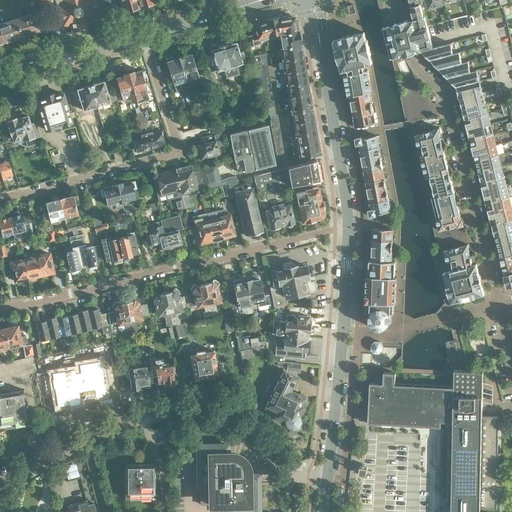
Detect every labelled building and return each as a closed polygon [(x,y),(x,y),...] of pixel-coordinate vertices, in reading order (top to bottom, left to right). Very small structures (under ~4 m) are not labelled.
[(43,0),(44,3),(52,1),(51,0),(56,0),(58,6),(57,7),(63,26),(71,24),(74,31),(94,25),(91,18),(99,15),(94,0),(43,0)] [(139,5),(137,0),(120,0),(124,12),(131,10),(131,8),(139,5)] [(431,16),(425,0),(409,0),(411,6),(420,3),(421,5),(422,4),(429,25),(431,25),(428,17),(431,16)] [(427,0),(429,8),(433,7),(443,4),(441,0),(427,0)] [(395,24),(387,26),(395,57),(403,55),(403,56),(411,54),(415,53),(415,52),(433,48),(431,41),(425,17),(423,17),(420,4),(410,7),(414,19),(407,21),(407,20),(402,21),(395,23),(395,24)] [(347,6),(349,14),(355,12),(353,5),(347,6)] [(511,14),(509,5),(503,6),(505,15),(511,14)] [(0,42),(39,31),(33,13),(0,23),(0,42)] [(287,33),(299,31),(297,22),(295,22),(294,17),(292,16),(288,17),(288,15),(277,17),(280,37),(287,35),(287,33)] [(268,40),(280,37),(277,17),(272,18),(262,20),(268,40)] [(248,46),(268,40),(262,20),(251,23),(254,33),(245,36),(248,46)] [(371,61),(363,30),(353,32),(353,31),(340,34),(340,35),(332,38),(334,46),(333,46),(337,61),(338,60),(340,69),(345,67),(345,71),(342,72),(346,93),(348,93),(368,90),(370,89),(366,68),(363,68),(361,63),(371,61)] [(301,44),(299,31),(287,33),(287,35),(280,37),(282,48),(301,44)] [(228,45),(223,46),(232,76),(239,73),(236,65),(242,63),(236,43),(235,43),(234,40),(233,39),(227,40),(227,42),(228,45)] [(430,59),(453,53),(451,43),(433,48),(422,50),(430,59)] [(219,48),(218,46),(216,44),(211,46),(210,47),(211,50),(212,55),(209,56),(208,57),(210,65),(211,66),(215,64),(217,71),(222,69),(225,78),(228,77),(230,84),(234,82),(232,76),(223,46),(219,48)] [(259,83),(270,81),(281,60),(303,57),(301,44),(282,48),(280,50),(276,52),(278,64),(273,64),(268,74),(257,76),(259,83)] [(190,55),(189,51),(182,53),(183,56),(178,58),(186,81),(191,79),(192,84),(199,82),(202,92),(207,90),(202,74),(198,76),(191,54),(190,55)] [(439,68),(462,62),(459,52),(453,53),(430,59),(439,68)] [(251,56),(254,66),(261,65),(260,59),(259,55),(251,56)] [(173,59),(172,57),(167,59),(168,62),(167,62),(176,91),(182,89),(185,96),(187,102),(192,100),(190,94),(190,93),(188,87),(186,81),(178,58),(173,59)] [(271,89),(275,83),(284,73),(283,72),(305,69),(303,57),(281,60),(270,81),(259,83),(261,89),(271,87),(271,89)] [(267,68),(267,65),(266,58),(260,59),(261,65),(254,66),(255,71),(267,68)] [(447,77),(471,71),(468,61),(462,62),(439,68),(447,77)] [(257,76),(268,74),(273,64),(267,65),(267,68),(255,71),(257,76)] [(286,85),(307,82),(305,69),(283,72),(284,73),(275,83),(276,91),(286,85)] [(128,73),(136,98),(137,103),(149,99),(146,91),(147,91),(148,88),(147,85),(145,84),(144,84),(142,78),(146,77),(144,71),(140,72),(140,70),(133,72),(133,71),(128,73)] [(456,86),(480,81),(477,70),(471,71),(447,77),(456,86)] [(202,74),(207,90),(208,89),(207,88),(217,85),(213,71),(203,74),(202,74)] [(124,102),(136,98),(128,73),(123,75),(123,76),(116,78),(124,102)] [(99,114),(105,112),(102,105),(117,100),(115,92),(108,95),(106,89),(110,88),(108,82),(104,83),(104,81),(90,85),(99,114)] [(459,98),(483,92),(480,81),(456,86),(459,98)] [(288,97),(309,94),(307,82),(286,85),(276,91),(278,101),(288,99),(288,97)] [(80,97),(84,110),(91,108),(94,116),(92,116),(95,125),(102,122),(99,114),(90,85),(77,89),(77,91),(74,92),(76,99),(80,97)] [(272,94),(271,89),(271,87),(261,89),(263,95),(272,94)] [(70,118),(62,91),(62,90),(53,92),(52,90),(44,93),(45,95),(36,97),(45,126),(70,118)] [(350,104),(370,100),(368,90),(348,93),(350,104)] [(462,108),(485,102),(483,92),(459,98),(462,108)] [(265,102),(273,101),(272,94),(263,95),(265,102)] [(288,97),(288,99),(290,112),(291,112),(312,108),(309,94),(288,97)] [(352,114),(372,111),(370,100),(350,104),(352,114)] [(269,116),(275,115),(273,101),(265,102),(269,116)] [(465,119),(488,113),(485,102),(462,108),(465,119)] [(314,120),(312,108),(291,112),(293,124),(314,120)] [(139,110),(135,111),(139,123),(143,122),(146,121),(145,118),(149,117),(147,110),(140,112),(139,110)] [(372,111),(352,114),(354,125),(374,121),(372,111)] [(30,124),(27,115),(24,112),(20,113),(19,116),(19,117),(19,118),(16,119),(15,118),(7,120),(13,141),(14,140),(14,144),(17,145),(21,144),(23,142),(22,138),(33,135),(34,139),(41,137),(39,132),(36,122),(30,124)] [(467,129),(491,123),(488,113),(465,119),(467,129)] [(269,119),(270,125),(270,127),(279,126),(277,114),(275,115),(269,116),(270,119),(269,119)] [(245,171),(274,164),(267,126),(270,125),(269,119),(250,125),(229,132),(236,172),(244,170),(245,171)] [(293,124),(288,125),(290,136),(316,131),(314,120),(293,124)] [(470,140),(493,134),(491,123),(467,129),(470,140)] [(273,138),(280,137),(279,126),(270,127),(273,138)] [(415,135),(417,145),(441,139),(439,134),(441,134),(439,128),(433,129),(433,130),(415,135)] [(146,133),(151,148),(162,145),(164,142),(160,129),(146,133)] [(316,131),(295,135),(297,146),(318,143),(316,131)] [(151,148),(146,133),(132,137),(136,150),(138,152),(151,148)] [(201,158),(218,153),(216,147),(219,146),(224,145),(221,133),(214,135),(215,141),(197,146),(201,158)] [(473,150),(496,144),(493,134),(470,140),(473,150)] [(382,146),(380,139),(378,139),(377,135),(362,138),(362,137),(356,138),(358,150),(382,146)] [(275,150),(282,148),(280,137),(273,138),(275,150)] [(417,145),(420,156),(443,150),(441,139),(417,145)] [(319,154),(318,143),(297,146),(298,158),(319,154)] [(475,161),(499,155),(496,144),(473,150),(475,161)] [(360,161),(384,157),(382,146),(358,150),(360,161)] [(113,150),(116,162),(122,160),(119,148),(113,150)] [(282,148),(275,150),(277,161),(284,160),(282,148)] [(1,150),(0,149),(0,171),(2,179),(5,179),(5,178),(13,175),(8,159),(4,160),(1,150)] [(423,166),(446,160),(443,150),(420,156),(423,166)] [(505,164),(502,154),(499,155),(475,161),(478,171),(505,164)] [(362,172),(386,167),(384,157),(360,161),(362,172)] [(266,194),(274,193),(279,192),(304,189),(310,188),(309,182),(319,181),(315,160),(311,161),(253,176),(257,194),(266,193),(266,194)] [(423,166),(426,177),(449,171),(446,160),(423,166)] [(201,191),(206,189),(221,184),(228,183),(237,180),(236,176),(227,178),(220,180),(216,164),(205,167),(203,162),(197,164),(198,170),(192,171),(191,165),(180,168),(180,167),(155,173),(155,175),(153,176),(156,193),(157,193),(158,202),(181,196),(201,191)] [(505,164),(478,171),(481,182),(504,176),(503,171),(506,170),(505,164)] [(364,183),(388,178),(386,167),(362,172),(364,183)] [(426,177),(428,188),(452,182),(449,171),(426,177)] [(483,192),(507,186),(504,176),(481,182),(483,192)] [(366,194),(390,189),(388,178),(364,183),(366,194)] [(238,186),(237,180),(228,183),(229,188),(231,195),(231,197),(232,198),(236,197),(244,236),(262,231),(254,196),(253,197),(251,188),(252,188),(252,186),(246,188),(245,184),(238,186)] [(127,219),(132,217),(131,210),(135,209),(134,203),(129,205),(128,201),(134,199),(132,190),(136,189),(134,181),(130,182),(122,184),(122,183),(116,184),(121,203),(123,211),(125,211),(126,213),(127,219)] [(428,188),(431,198),(454,192),(452,182),(428,188)] [(224,197),(231,195),(229,188),(228,183),(221,184),(224,197)] [(121,203),(116,184),(111,185),(111,186),(103,188),(103,189),(100,190),(102,198),(105,197),(108,206),(121,203)] [(486,203),(509,197),(507,186),(483,192),(486,203)] [(317,187),(310,188),(304,189),(304,192),(293,194),(294,198),(300,223),(304,222),(306,224),(311,223),(313,220),(320,218),(323,214),(322,210),(324,209),(325,206),(324,202),(321,200),(320,200),(317,187)] [(368,204),(392,200),(390,189),(366,194),(368,204)] [(280,198),(280,194),(279,193),(279,192),(274,193),(281,225),(285,224),(287,226),(288,226),(292,225),(292,222),(293,222),(289,205),(283,206),(281,198),(280,198)] [(431,198),(434,209),(457,203),(454,192),(431,198)] [(198,193),(182,197),(185,208),(191,206),(192,210),(201,208),(200,206),(202,205),(198,193)] [(281,225),(274,193),(266,194),(268,202),(270,201),(271,209),(265,210),(266,216),(263,217),(264,221),(267,220),(269,228),(270,228),(272,230),(276,229),(276,228),(277,226),(281,225)] [(72,196),(59,199),(64,218),(77,215),(74,205),(79,204),(77,196),(72,197),(72,196)] [(175,211),(184,209),(181,196),(158,202),(158,203),(172,199),(175,211)] [(489,214),(511,207),(509,197),(486,203),(489,214)] [(59,222),(58,220),(64,218),(59,199),(46,203),(46,204),(42,205),(43,213),(42,215),(44,220),(45,221),(50,220),(51,222),(52,221),(53,223),(59,222)] [(392,200),(368,204),(370,216),(376,215),(376,214),(391,211),(390,207),(393,206),(392,200)] [(434,209),(436,219),(460,213),(457,203),(434,209)] [(492,225),(511,219),(511,207),(489,214),(492,225)] [(216,211),(223,237),(234,235),(228,212),(224,213),(223,209),(216,211)] [(95,225),(101,224),(98,210),(92,211),(95,225)] [(31,224),(28,226),(29,229),(24,230),(20,214),(19,215),(18,211),(12,212),(13,216),(10,217),(12,225),(10,226),(12,234),(13,233),(15,238),(25,236),(32,234),(37,233),(34,223),(31,224)] [(211,240),(223,237),(216,211),(205,213),(206,217),(211,240)] [(460,213),(436,219),(439,230),(457,226),(458,227),(464,225),(462,219),(461,219),(460,213)] [(0,230),(1,230),(3,236),(12,234),(10,226),(12,225),(10,217),(5,218),(4,214),(0,215),(0,230)] [(162,227),(168,248),(182,244),(178,231),(191,227),(190,225),(182,227),(179,215),(160,220),(160,221),(162,227)] [(211,240),(206,217),(194,220),(200,243),(211,240)] [(494,236),(511,231),(511,219),(492,225),(494,236)] [(46,231),(53,229),(51,223),(41,226),(40,221),(34,223),(37,233),(46,231)] [(160,250),(168,248),(162,227),(160,221),(152,223),(153,224),(144,226),(145,230),(149,246),(158,243),(160,250)] [(73,224),(76,236),(77,229),(81,228),(79,222),(73,224)] [(95,232),(108,229),(106,223),(94,226),(95,232)] [(74,237),(76,236),(73,224),(66,226),(67,232),(72,230),(74,237)] [(373,239),(393,240),(393,229),(373,228),(373,239)] [(46,231),(47,232),(49,242),(55,240),(53,229),(46,231)] [(497,247),(511,243),(511,231),(494,236),(497,247)] [(139,253),(134,232),(133,232),(125,234),(126,236),(117,239),(122,258),(124,258),(125,262),(132,260),(131,256),(132,256),(131,255),(139,253)] [(76,236),(83,266),(87,265),(88,267),(88,266),(89,270),(97,268),(96,264),(95,260),(102,259),(99,245),(92,246),(85,247),(83,238),(82,234),(76,236)] [(83,266),(76,236),(74,237),(69,238),(73,251),(66,252),(70,270),(71,270),(72,274),(79,272),(78,268),(80,268),(79,267),(83,266)] [(117,239),(116,239),(109,240),(108,238),(100,240),(102,249),(103,248),(106,261),(112,259),(113,260),(114,264),(122,262),(121,259),(122,258),(117,239)] [(372,250),(392,250),(393,240),(373,239),(372,250)] [(511,243),(497,247),(500,258),(510,255),(511,254),(511,243)] [(444,250),(447,260),(470,254),(468,244),(444,250)] [(41,275),(53,272),(48,250),(43,251),(43,255),(37,256),(41,275)] [(392,261),(392,250),(372,250),(372,260),(392,261)] [(41,275),(37,256),(36,254),(31,255),(32,257),(23,259),(27,278),(41,275)] [(447,260),(450,271),(473,265),(470,254),(447,260)] [(507,287),(511,278),(511,262),(510,255),(500,258),(505,274),(504,275),(507,287)] [(16,261),(16,257),(10,259),(15,281),(27,278),(23,259),(16,261)] [(392,261),(372,260),(369,260),(369,275),(367,275),(366,302),(368,302),(367,312),(369,312),(369,322),(375,329),(384,329),(391,323),(391,313),(394,313),(394,303),(396,303),(397,276),(395,276),(395,262),(392,261)] [(272,286),(308,278),(305,265),(296,267),(296,266),(293,266),(293,264),(290,262),(284,263),(282,266),(283,269),(282,269),(282,271),(271,273),(272,281),(272,282),(272,286)] [(473,265),(443,272),(447,286),(446,286),(449,296),(451,303),(464,300),(465,302),(472,300),(471,298),(484,294),(482,286),(482,285),(480,275),(479,276),(476,264),(473,265)] [(271,308),(268,294),(262,295),(258,274),(249,276),(249,278),(245,279),(252,310),(259,309),(259,311),(271,308)] [(235,289),(226,291),(228,299),(230,308),(234,307),(235,315),(252,311),(252,310),(245,279),(241,280),(240,278),(233,280),(235,289)] [(309,282),(308,278),(272,286),(270,286),(274,308),(281,307),(288,306),(287,300),(309,295),(308,293),(316,291),(314,281),(309,282)] [(218,288),(217,285),(219,285),(219,282),(215,280),(212,280),(213,283),(204,284),(210,311),(212,316),(220,314),(219,309),(216,310),(214,303),(221,301),(220,300),(228,299),(226,291),(225,286),(218,288)] [(186,296),(189,307),(197,305),(197,306),(203,305),(205,312),(203,313),(204,318),(212,316),(210,311),(204,284),(196,286),(195,284),(192,285),(190,288),(191,291),(193,290),(194,294),(186,296)] [(189,307),(186,296),(178,297),(177,294),(180,294),(179,291),(175,289),(173,289),(173,291),(165,293),(173,326),(180,324),(179,320),(176,318),(175,312),(181,310),(181,309),(189,307)] [(155,302),(157,311),(158,316),(165,314),(166,321),(165,321),(166,328),(172,326),(173,326),(165,293),(156,295),(156,293),(154,293),(151,298),(151,300),(154,299),(155,302)] [(149,312),(147,303),(139,305),(138,303),(141,302),(140,300),(136,297),(134,298),(134,300),(126,302),(132,329),(133,335),(138,334),(142,333),(141,326),(137,327),(136,321),(142,319),(142,318),(150,316),(149,312)] [(117,304),(117,302),(115,302),(112,307),(112,308),(115,308),(116,311),(108,313),(110,325),(118,323),(119,324),(125,323),(127,330),(124,330),(124,332),(125,337),(133,335),(132,329),(126,302),(117,304)] [(157,311),(155,302),(147,303),(149,312),(157,311)] [(308,316),(298,315),(299,307),(289,306),(288,314),(286,314),(286,320),(273,319),(271,333),(307,336),(308,316)] [(94,310),(93,308),(88,309),(92,329),(101,327),(103,334),(105,334),(106,339),(111,338),(110,333),(111,333),(110,325),(108,313),(100,314),(98,309),(94,310)] [(88,309),(77,312),(82,331),(92,329),(88,309)] [(82,331),(77,312),(73,313),(73,315),(67,316),(72,334),(82,331)] [(61,316),(56,317),(61,336),(72,334),(67,316),(61,317),(61,316)] [(61,336),(56,317),(46,319),(50,339),(61,336)] [(50,339),(46,319),(40,321),(40,322),(36,323),(40,341),(50,339)] [(174,339),(181,337),(188,335),(185,323),(180,324),(173,326),(172,326),(174,336),(174,338),(174,339)] [(174,338),(174,336),(172,326),(166,328),(160,329),(161,333),(166,332),(168,340),(174,338)] [(4,330),(8,347),(21,344),(17,327),(4,330)] [(0,352),(1,352),(0,349),(8,347),(4,330),(0,330),(0,352)] [(142,333),(138,334),(141,353),(146,352),(148,352),(149,351),(145,332),(142,333)] [(264,335),(265,339),(265,340),(274,339),(274,341),(276,341),(275,356),(304,358),(305,350),(307,336),(271,333),(271,334),(264,335)] [(251,348),(249,336),(241,338),(244,350),(251,348)] [(257,337),(259,346),(265,345),(264,336),(257,337)] [(250,339),(252,348),(259,346),(257,337),(250,339)] [(380,353),(383,349),(383,345),(380,341),(375,341),(372,345),(371,349),(374,353),(380,353)] [(34,358),(41,357),(39,343),(31,344),(33,356),(34,356),(34,358)] [(23,358),(33,356),(31,344),(24,346),(25,352),(22,352),(23,358)] [(262,346),(240,351),(242,360),(258,356),(258,354),(264,353),(262,346)] [(222,363),(215,364),(213,351),(204,353),(204,350),(199,351),(198,348),(189,350),(195,379),(208,376),(209,378),(211,379),(215,379),(217,377),(217,374),(224,373),(222,363)] [(77,349),(45,356),(47,362),(78,354),(77,349)] [(152,376),(149,358),(148,352),(146,352),(147,358),(143,359),(145,367),(128,369),(128,370),(126,370),(126,372),(127,377),(128,378),(130,378),(132,389),(149,386),(149,383),(153,382),(152,376)] [(31,370),(36,369),(33,356),(28,357),(29,364),(31,370)] [(22,359),(25,371),(31,370),(29,364),(28,357),(22,359)] [(155,357),(149,358),(152,376),(157,376),(159,385),(177,382),(174,362),(164,363),(163,359),(155,360),(155,357)] [(19,373),(25,371),(22,359),(16,360),(19,373)] [(10,362),(13,374),(19,373),(16,360),(10,362)] [(7,376),(13,374),(10,362),(4,363),(7,376)] [(277,366),(287,371),(287,363),(278,362),(277,366)] [(300,372),(300,364),(287,363),(287,371),(300,372)] [(58,405),(80,403),(79,399),(107,395),(105,380),(110,380),(109,371),(103,371),(102,364),(77,367),(77,371),(55,374),(55,381),(49,381),(50,389),(56,388),(58,405)] [(280,418),(289,399),(293,392),(289,390),(296,376),(283,370),(266,405),(267,405),(265,409),(266,411),(270,413),(273,413),(274,409),(278,411),(275,416),(280,418)] [(487,511),(488,511),(480,511),(480,508),(497,509),(497,497),(504,497),(505,476),(497,476),(498,416),(482,416),(483,372),(454,370),(453,387),(395,384),(395,373),(384,372),(383,383),(370,382),(368,423),(441,427),(441,419),(453,419),(451,511),(487,511)] [(0,424),(14,422),(28,420),(23,390),(0,393),(0,424)] [(293,392),(289,399),(280,418),(284,421),(285,419),(286,420),(287,425),(289,425),(291,432),(301,429),(299,422),(299,421),(297,416),(299,412),(300,413),(303,406),(300,404),(301,402),(304,401),(305,398),(304,395),(301,393),(298,394),(293,392)] [(218,448),(218,441),(197,442),(198,502),(213,502),(231,502),(231,511),(256,511),(256,477),(246,477),(246,459),(234,459),(234,453),(230,453),(230,447),(218,448)] [(125,499),(140,499),(155,499),(155,464),(125,464),(125,499)] [(367,474),(368,466),(361,465),(355,464),(354,472),(360,473),(367,474)] [(88,505),(87,502),(67,507),(68,511),(64,511),(96,511),(95,504),(88,505)]
